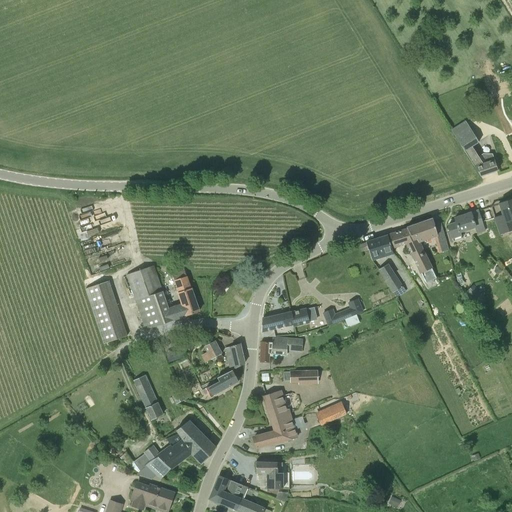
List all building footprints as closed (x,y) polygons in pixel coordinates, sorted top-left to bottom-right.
[(499,96),(509,93),(505,81),(495,84),(499,96)] [(489,98),(496,96),(494,86),(486,88),(489,98)] [(472,147),(479,142),(467,122),(451,132),(480,176),(498,170),(492,154),(483,154),(478,156),(472,147)] [(503,212),(494,215),(501,234),(511,230),(511,192),(498,197),(503,212)] [(454,218),(456,223),(448,225),(450,232),(447,232),(450,243),(453,242),(462,239),(461,233),(475,228),(477,235),(486,232),(479,210),(454,218)] [(407,229),(412,241),(418,240),(419,243),(421,243),(438,237),(444,235),(442,225),(435,228),(432,219),(407,227),(407,229)] [(432,268),(433,268),(421,243),(419,243),(418,240),(412,241),(407,229),(388,235),(392,249),(405,245),(426,284),(436,279),(432,268)] [(394,255),(392,249),(388,235),(366,242),(366,243),(369,250),(372,261),(394,255)] [(362,252),(369,250),(366,243),(359,245),(362,252)] [(378,270),(385,281),(395,275),(388,263),(378,270)] [(127,275),(146,330),(173,320),(169,308),(163,291),(154,265),(127,275)] [(176,286),(188,281),(184,270),(173,274),(175,280),(174,281),(176,286)] [(386,282),(393,293),(402,287),(396,276),(386,282)] [(186,316),(199,312),(188,281),(176,286),(178,293),(177,293),(181,304),(169,308),(173,320),(186,316)] [(473,285),(466,291),(478,304),(485,298),(473,285)] [(323,313),(328,325),(344,319),(345,319),(351,317),(357,315),(364,312),(358,299),(348,303),(350,309),(334,315),(332,309),(323,313)] [(306,309),(291,313),(294,325),(294,327),(309,324),(306,309)] [(312,321),(317,319),(315,309),(309,310),(312,321)] [(262,332),(262,337),(272,337),(275,337),(274,330),(294,325),(291,313),(262,319),(262,332)] [(360,323),(357,315),(351,317),(345,319),(348,327),(360,323)] [(98,325),(104,344),(128,336),(121,318),(98,325)] [(272,337),(272,342),(261,342),(260,362),(270,363),(270,357),(273,357),(273,354),(287,355),(287,351),(302,352),(303,339),(275,337),(272,337)] [(204,347),(211,360),(221,354),(214,341),(204,347)] [(225,348),(230,371),(232,370),(245,364),(240,343),(225,348)] [(232,370),(230,371),(218,378),(219,381),(202,390),(204,394),(210,391),(213,396),(238,381),(232,370)] [(318,371),(299,372),(299,381),(318,381),(318,371)] [(299,381),(299,372),(291,372),(291,381),(299,381)] [(133,381),(146,408),(152,421),(164,414),(158,402),(157,403),(145,375),(133,381)] [(171,395),(176,404),(185,399),(181,390),(171,395)] [(281,391),(263,397),(272,424),(292,419),(289,409),(287,410),(281,391)] [(321,425),(328,421),(346,414),(340,402),(316,413),(321,425)] [(298,437),(292,419),(272,424),(274,431),(254,437),(256,449),(298,437)] [(189,420),(178,432),(181,438),(191,453),(201,464),(211,454),(216,448),(189,420)] [(160,454),(158,456),(171,468),(172,470),(182,461),(191,453),(181,438),(169,447),(160,454)] [(144,452),(150,461),(158,456),(160,454),(153,445),(144,452)] [(140,471),(137,466),(134,462),(126,451),(120,458),(139,473),(140,471)] [(97,458),(101,461),(105,455),(101,452),(97,458)] [(171,468),(158,456),(150,461),(140,471),(138,474),(152,479),(157,475),(161,479),(171,468)] [(256,473),(266,473),(267,473),(268,488),(289,487),(289,471),(283,471),(282,461),(277,461),(256,462),(256,473)] [(220,476),(220,475),(219,475),(214,487),(238,496),(237,497),(243,499),(248,488),(220,476)] [(149,485),(136,481),(130,500),(133,501),(131,506),(144,511),(146,504),(168,511),(174,493),(149,485)] [(237,497),(238,496),(214,487),(210,499),(236,509),(235,511),(238,511),(262,511),(265,508),(243,499),(237,497)] [(279,492),(275,498),(285,501),(289,492),(279,492)] [(388,503),(396,507),(399,499),(392,496),(388,503)] [(105,511),(120,511),(123,505),(109,500),(105,511)]
